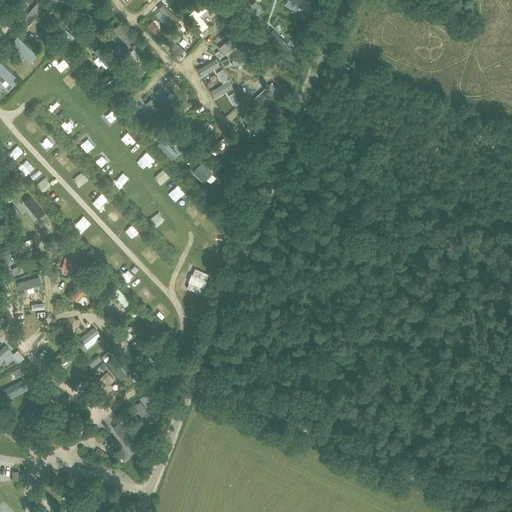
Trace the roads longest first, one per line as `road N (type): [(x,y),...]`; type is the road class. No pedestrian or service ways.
road 1 (unclassified): [(140,511),(343,0)]
road 2 (track): [(477,510),(192,381)]
